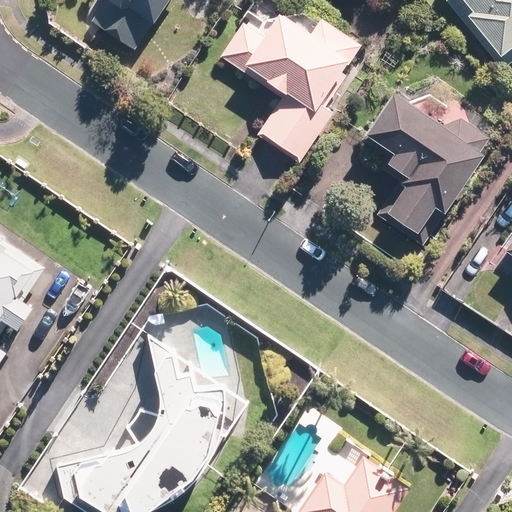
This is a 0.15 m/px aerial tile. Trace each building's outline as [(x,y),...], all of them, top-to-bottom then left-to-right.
[(104,0),(93,19),(137,47),(169,0),(104,0)] [(511,0),(454,0),(496,52),(511,39),(511,0)] [(270,38),(250,25),(232,51),(289,90),(264,128),(298,151),(327,108),(325,106),(364,48),(322,20),(314,31),(286,13),(270,38)] [(422,237),(480,150),(402,100),(377,138),(392,148),(383,161),(408,178),(385,213),(422,237)] [(41,267),(0,240),(0,313),(3,309),(20,320),(31,303),(21,297),(41,267)] [(179,364),(165,366),(170,395),(164,423),(140,453),(72,469),(76,491),(102,511),(109,511),(138,503),(171,490),(196,473),(210,452),(223,416),(225,387),(198,388),(195,376),(182,377),(179,364)] [(387,511),(407,484),(365,456),(348,482),(328,469),(305,503),(318,511),(387,511)]
